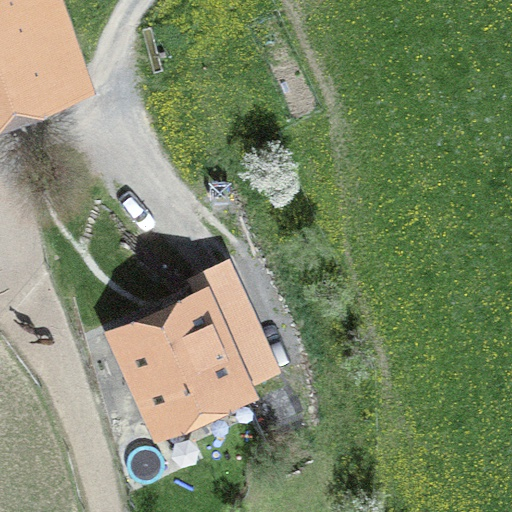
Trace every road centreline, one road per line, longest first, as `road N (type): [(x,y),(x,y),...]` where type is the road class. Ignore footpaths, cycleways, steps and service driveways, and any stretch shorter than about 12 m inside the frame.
road 1 (track): [(107,511),(83,406),(0,228)]
road 2 (track): [(0,212),(27,160),(81,115),(105,82),(112,44),(136,0)]
